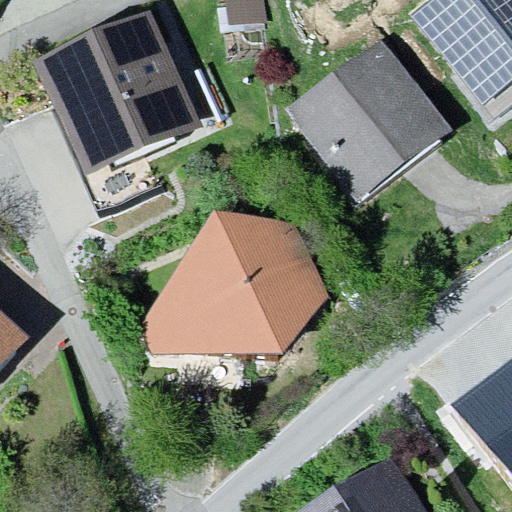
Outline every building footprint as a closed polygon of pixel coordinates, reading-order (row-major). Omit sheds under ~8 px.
[(275,0),(232,0),(234,33),(277,30),(275,0)] [(511,100),(511,0),(450,0),(418,25),(491,117),(511,100)] [(210,142),(158,24),(40,76),(93,194),(210,142)] [(459,144),(386,50),(292,122),(365,217),(459,144)] [(296,232),(220,230),(142,331),(157,362),(292,377),(339,311),(296,232)] [(0,405),(42,360),(0,321),(0,405)] [(511,370),(460,411),(511,477),(511,370)] [(432,511),(401,463),(325,511),(432,511)] [(97,511),(90,500),(71,511),(97,511)]
